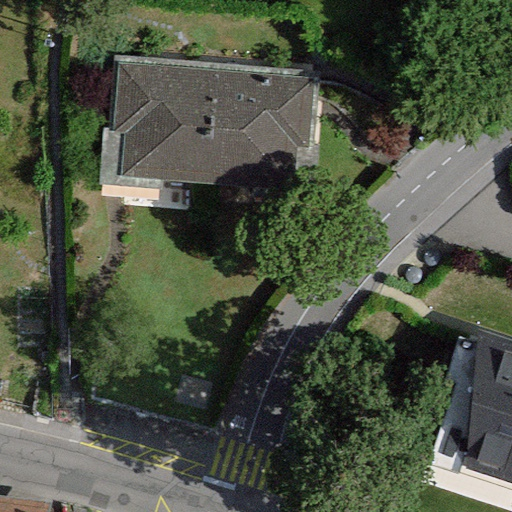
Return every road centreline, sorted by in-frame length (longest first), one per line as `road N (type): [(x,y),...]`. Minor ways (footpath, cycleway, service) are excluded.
road 1 (residential): [(511,110),(444,162),(319,288),(275,364),(229,511)]
road 2 (residential): [(0,456),(196,511)]
